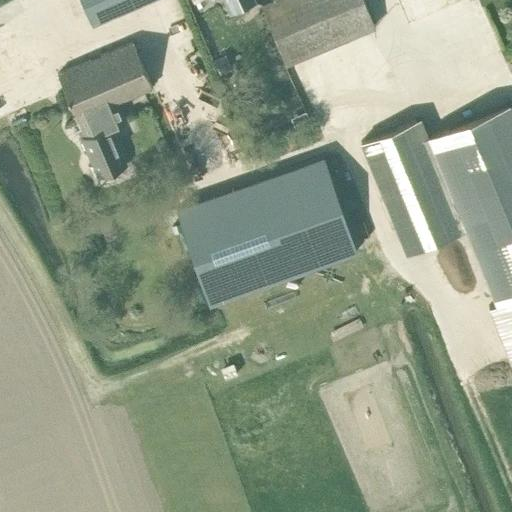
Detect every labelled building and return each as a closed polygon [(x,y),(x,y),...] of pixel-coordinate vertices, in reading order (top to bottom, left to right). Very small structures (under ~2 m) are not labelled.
[(143,0),(81,0),(91,22),(143,0)] [(374,26),(362,0),(269,0),(259,5),(284,64),(374,26)] [(151,87),(132,41),(56,74),(76,119),(77,118),(85,136),(81,138),(97,176),(125,165),(109,127),(125,120),(117,102),(151,87)] [(220,74),(233,68),(225,52),(212,58),(220,74)] [(511,106),(510,102),(428,135),(420,116),(359,141),(405,254),(465,229),(495,303),(487,306),(511,367),(511,106)] [(310,118),(306,109),(290,116),(294,125),(310,118)] [(155,142),(159,151),(168,147),(165,138),(155,142)] [(355,251),(322,157),(176,208),(209,303),(355,251)]
